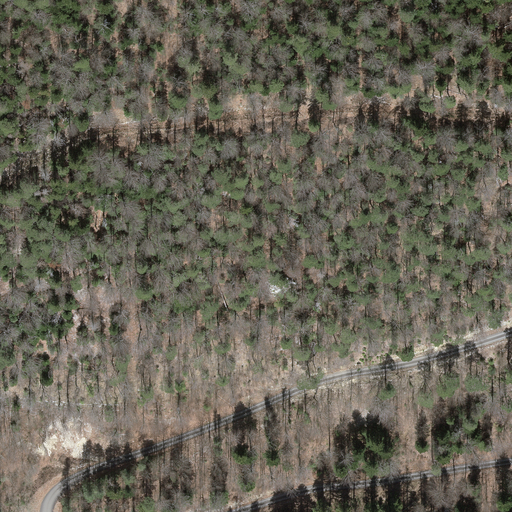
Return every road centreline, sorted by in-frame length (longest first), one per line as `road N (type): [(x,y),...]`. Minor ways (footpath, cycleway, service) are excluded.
road 1 (track): [(0,174),(100,131),(269,114),(511,111)]
road 2 (unclassified): [(46,511),(55,489),(90,471),(304,391),(511,335)]
road 3 (unclassified): [(511,462),(314,489),(240,511)]
